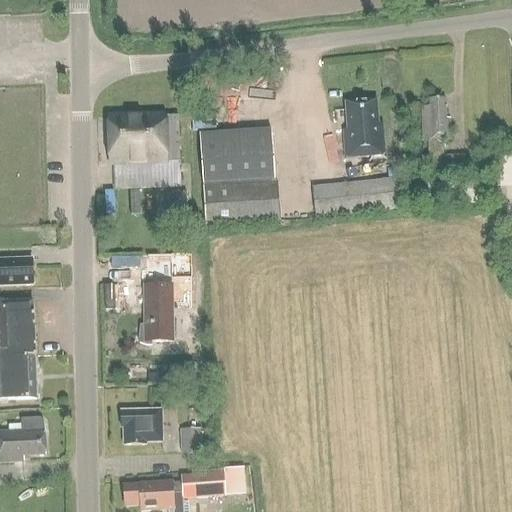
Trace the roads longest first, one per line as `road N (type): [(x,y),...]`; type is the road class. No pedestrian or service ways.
road 1 (tertiary): [(87,511),(80,69)]
road 2 (unclassified): [(80,69),(511,19)]
